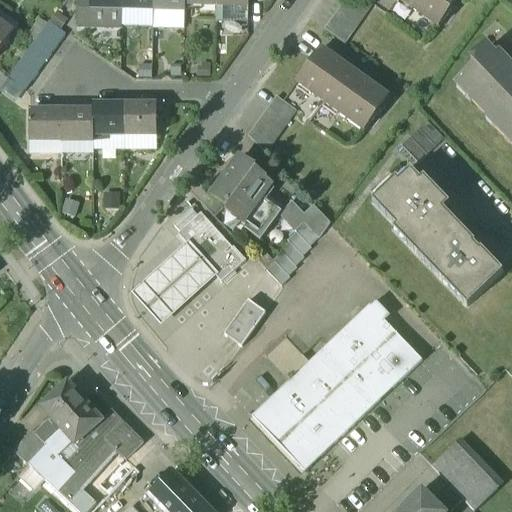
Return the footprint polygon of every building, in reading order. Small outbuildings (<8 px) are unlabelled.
[(90,0),(78,0),(79,11),(91,11),(90,0)] [(123,0),(90,0),(91,11),(123,11),(123,0)] [(154,0),(123,0),(123,11),(154,12),(154,0)] [(186,0),(154,0),(154,12),(185,13),(186,13),(186,7),(186,0)] [(248,0),(216,0),(216,7),(248,8),(248,0)] [(364,0),(345,0),(324,30),(344,44),(372,5),(364,0)] [(457,0),(399,0),(438,28),(457,0)] [(216,7),(215,23),(234,23),(248,21),(248,8),(216,7)] [(91,11),(79,11),(79,27),(122,28),(122,25),(123,25),(123,11),(91,11)] [(185,13),(154,12),(154,28),(185,29),(185,13)] [(66,36),(49,23),(42,33),(59,46),(66,36)] [(0,55),(12,39),(0,30),(0,55)] [(59,46),(42,33),(36,41),(53,54),(59,46)] [(53,54),(36,41),(29,51),(47,63),(53,54)] [(511,70),(499,58),(497,61),(486,50),(471,64),(477,70),(461,85),(474,98),(471,101),(489,120),(493,117),(498,123),(494,127),(511,146),(511,70)] [(47,63),(29,51),(22,61),(39,73),(47,63)] [(319,51),(296,83),(363,132),(386,99),(319,51)] [(39,73),(22,61),(15,70),(32,82),(39,73)] [(32,82),(15,70),(8,80),(26,92),(32,82)] [(0,90),(8,77),(0,71),(0,90)] [(276,99),(249,137),(265,155),(295,113),(276,99)] [(125,106),(94,105),(93,111),(93,137),(125,137),(125,106)] [(156,106),(125,106),(125,137),(156,136),(156,106)] [(93,111),(62,112),(62,143),(93,143),(93,137),(93,111)] [(62,112),(31,112),(30,144),(62,143),(62,112)] [(428,123),(402,147),(418,164),(444,140),(428,123)] [(240,160),(212,198),(227,209),(225,212),(241,224),(243,226),(261,199),(261,198),(270,186),(263,181),(263,180),(253,172),(255,170),(240,160)] [(411,174),(399,185),(397,183),(374,205),(397,230),(395,232),(467,309),(503,275),(443,212),(449,207),(424,181),(421,184),(411,174)] [(212,198),(208,194),(200,202),(215,218),(224,211),(212,198)] [(281,213),(261,198),(261,199),(243,226),(241,224),(239,228),(260,243),(279,216),(280,214),(281,213)] [(281,213),(280,214),(279,216),(295,231),(303,223),(304,224),(308,219),(304,215),(292,202),(281,213)] [(330,223),(313,206),(304,215),(308,219),(304,224),(319,239),(330,223)] [(192,212),(175,228),(181,235),(198,219),(192,212)] [(181,235),(178,237),(187,247),(216,279),(221,285),(246,263),(234,249),(233,250),(202,216),(198,219),(181,235)] [(304,224),(303,223),(295,231),(296,233),(310,248),(319,239),(304,224)] [(310,248),(296,233),(288,241),(289,243),(303,258),(312,249),(310,248)] [(303,258),(289,243),(280,251),(282,253),(296,267),(305,259),(303,258)] [(162,269),(133,296),(162,328),(190,302),(216,279),(187,247),(162,269)] [(296,267),(282,253),(273,261),(275,263),(289,277),(297,269),(296,267)] [(289,277),(275,263),(266,272),(281,288),(290,279),(289,277)] [(248,302),(224,336),(242,349),(243,348),(242,347),(264,316),(265,316),(266,315),(248,302)] [(370,308),(253,419),(305,474),(422,363),(370,308)] [(68,386),(41,410),(52,422),(61,432),(87,408),(68,386)] [(87,408),(61,432),(71,443),(75,448),(102,424),(101,423),(87,408)] [(71,443),(65,448),(65,451),(41,478),(70,505),(77,498),(117,454),(105,442),(123,425),(112,413),(101,423),(102,424),(75,448),(71,443)] [(61,432),(52,422),(36,437),(45,447),(61,432)] [(143,446),(123,425),(105,442),(117,454),(125,462),(143,446)] [(39,458),(30,468),(41,478),(65,451),(65,448),(71,443),(61,432),(45,447),(47,449),(39,458)] [(36,437),(33,433),(22,444),(39,458),(47,449),(45,447),(36,437)] [(39,458),(22,444),(14,453),(30,468),(39,458)] [(476,511),(498,491),(455,447),(432,469),(447,486),(464,502),(472,511),(476,511)] [(178,511),(194,497),(172,474),(162,483),(158,478),(148,487),(153,492),(148,497),(162,511),(178,511)] [(447,486),(431,501),(441,511),(453,511),(464,502),(447,486)] [(441,511),(431,501),(422,492),(401,511),(441,511)] [(209,511),(194,497),(178,511),(209,511)] [(91,511),(77,498),(70,505),(77,511),(91,511)]
